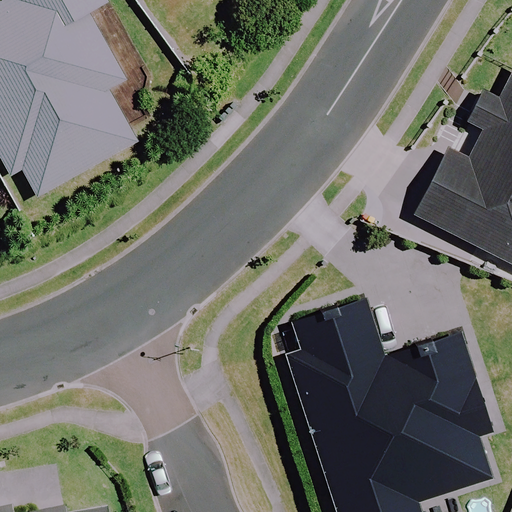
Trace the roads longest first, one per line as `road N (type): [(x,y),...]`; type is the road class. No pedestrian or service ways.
road 1 (residential): [(403,0),(324,123),(219,241),(123,325)]
road 2 (residential): [(206,511),(123,325)]
road 3 (residential): [(123,325),(0,364)]
